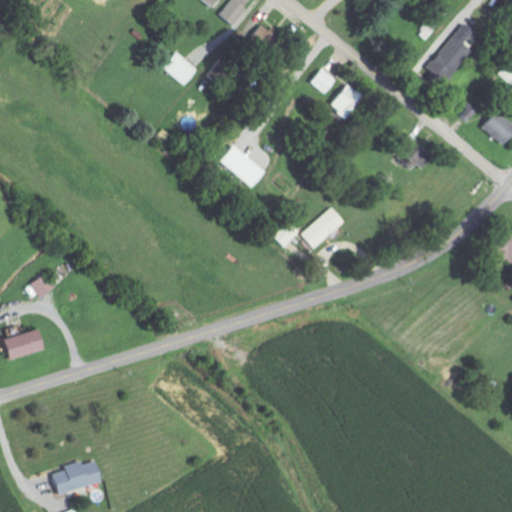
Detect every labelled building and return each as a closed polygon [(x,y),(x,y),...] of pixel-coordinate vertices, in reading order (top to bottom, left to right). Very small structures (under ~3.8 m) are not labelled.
[(244,8),(232,0),(228,0),(217,16),(231,26),(244,8)] [(415,35),(422,41),(446,13),(438,6),(415,35)] [(466,50),(458,44),(468,31),(460,25),(423,70),(439,84),(466,50)] [(271,36),(270,35),(271,30),(260,29),(259,44),(270,45),(271,36)] [(194,71),(173,52),(159,67),(180,87),(194,71)] [(306,82),(319,94),(331,81),(318,68),(306,82)] [(338,119),(359,100),(344,84),(324,103),(338,119)] [(476,126),(497,145),(511,129),(491,110),(476,126)] [(393,158),(404,169),(421,150),(410,139),(393,158)] [(245,187),(259,171),(228,145),(214,161),(245,187)] [(308,249),(342,224),(330,209),(297,233),(308,249)] [(497,265),(502,259),(509,265),(511,261),(511,231),(506,227),(484,254),(497,265)] [(50,289),(40,274),(26,283),(36,298),(50,289)] [(0,354),(2,361),(37,350),(30,330),(0,339),(0,354)] [(52,494),(95,485),(89,460),(59,467),(60,472),(47,475),(52,494)]
